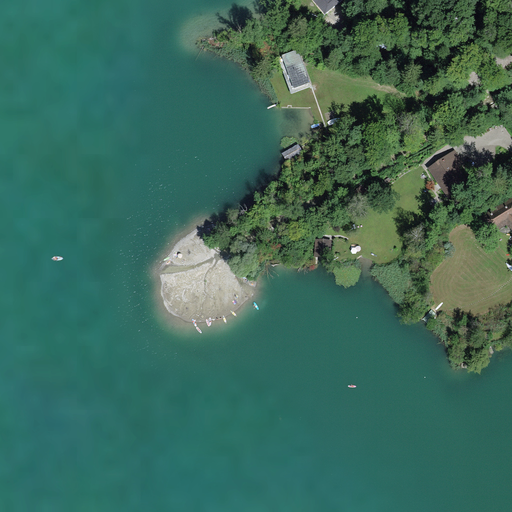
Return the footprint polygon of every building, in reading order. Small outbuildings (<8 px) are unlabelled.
[(309,0),(322,16),(341,0),(309,0)] [(296,54),(280,59),(291,93),(307,88),(296,54)] [(297,146),(281,154),(285,162),(301,153),(297,146)] [(454,149),(426,170),(446,198),(466,184),(456,171),(465,164),(454,149)] [(367,194),(359,185),(350,193),(358,202),(367,194)] [(511,195),(480,218),(490,232),(507,220),(511,227),(511,195)] [(329,242),(314,240),(312,255),(328,257),(329,242)]
